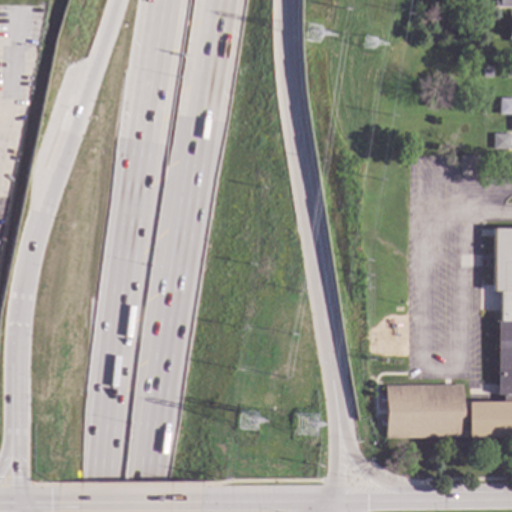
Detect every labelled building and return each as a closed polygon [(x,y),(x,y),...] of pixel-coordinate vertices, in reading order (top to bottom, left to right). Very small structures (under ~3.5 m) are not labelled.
[(511,0),(511,8),(497,8),(497,6),(493,6),(493,0),(511,0)] [(511,78),(499,78),(499,63),(511,63),(511,78)] [(490,78),(482,78),(481,68),(490,68),(490,78)] [(511,115),(497,115),(497,99),(511,99),(511,115)] [(507,150),(491,150),(491,134),(507,134),(507,150)] [(477,171),(458,172),(458,156),(477,156),(477,171)] [(511,228),(511,438),(382,439),(382,387),(460,386),(460,423),(466,423),(466,403),(501,403),(501,396),(495,396),(495,321),(498,321),(498,292),(491,292),(491,229),(511,228)]
